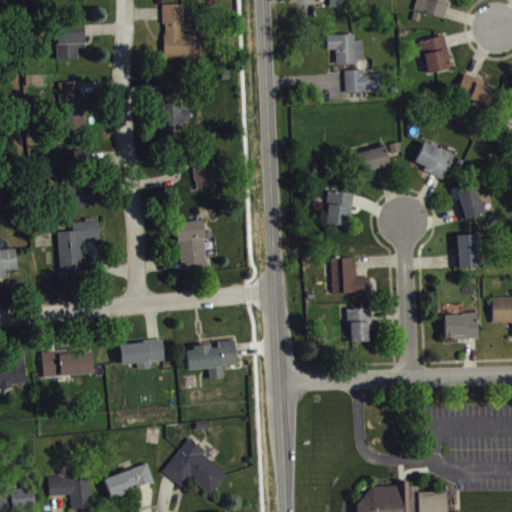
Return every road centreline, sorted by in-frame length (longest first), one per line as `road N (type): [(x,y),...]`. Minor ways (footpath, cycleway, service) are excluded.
road 1 (tertiary): [(284,511),(259,0)]
road 2 (residential): [(137,302),(120,107),(123,0)]
road 3 (residential): [(0,317),(270,289)]
road 4 (residential): [(278,380),(511,373)]
road 5 (residential): [(407,375),(400,219)]
